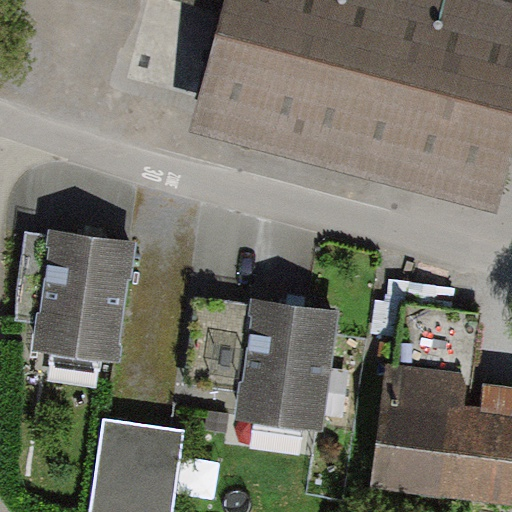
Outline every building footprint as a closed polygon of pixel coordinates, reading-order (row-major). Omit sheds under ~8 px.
[(502,221),(511,181),(511,0),(143,0),(217,19),(186,139),(502,221)] [(32,353),(113,367),(133,246),(52,233),(50,242),(29,238),(16,314),(38,318),(32,353)] [(335,314),(204,296),(193,379),(243,386),(238,422),(319,433),(335,314)] [(388,370),(372,492),(511,510),(511,395),(486,392),(483,414),(469,412),(481,320),(407,310),(399,372),(388,370)] [(103,425),(90,511),(172,511),(183,436),(103,425)]
